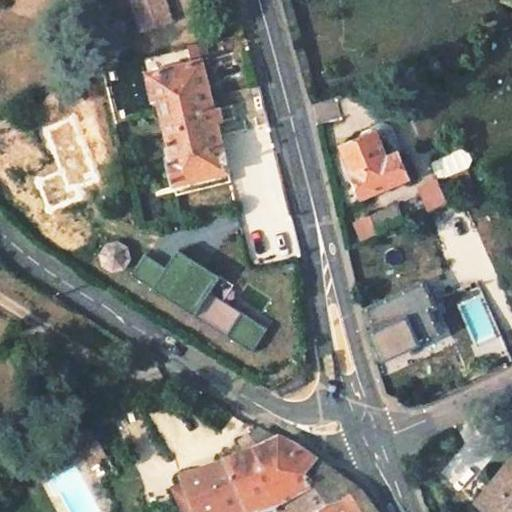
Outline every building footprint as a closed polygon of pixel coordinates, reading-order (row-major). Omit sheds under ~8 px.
[(131,0),(141,32),(173,22),(166,0),(131,0)] [(200,60),(143,73),(149,100),(155,99),(169,155),(165,157),(172,184),(228,172),(200,60)] [(372,131),(339,146),(360,193),(406,173),(395,151),(388,154),(382,141),(378,142),(372,131)] [(228,172),(172,184),(175,195),(231,182),(228,172)] [(418,189),(428,211),(446,202),(437,182),(418,189)] [(395,202),(369,214),(378,233),(403,222),(395,202)] [(106,243),(103,246),(102,246),(99,251),(97,256),(98,262),(101,268),(106,272),(113,274),(119,273),(122,271),(127,266),(129,259),(129,253),(126,248),(122,244),(116,242),(111,242),(106,243)] [(209,294),(219,277),(177,252),(167,269),(145,256),(132,278),(254,349),(266,327),(209,294)] [(366,300),(368,308),(366,309),(376,333),(372,335),(384,359),(399,352),(429,338),(439,334),(435,323),(440,321),(433,305),(441,302),(430,279),(423,282),(420,276),(366,300)] [(482,292),(458,299),(469,337),(493,330),(482,292)] [(429,338),(399,352),(404,363),(410,361),(413,368),(438,357),(429,338)] [(275,388),(279,397),(305,382),(300,372),(275,388)] [(82,427),(35,452),(44,469),(77,451),(84,463),(97,456),(82,427)] [(357,498),(298,453),(255,432),(237,443),(263,491),(274,510),(287,504),(290,511),(323,511),(341,504),(357,498)] [(477,494),(462,510),(464,511),(511,511),(511,455),(503,465),(507,469),(482,498),(477,494)] [(245,458),(223,466),(232,484),(234,484),(247,511),(267,511),(274,510),(263,491),(245,458)] [(247,511),(234,484),(232,484),(223,466),(181,481),(192,506),(186,509),(187,511),(247,511)] [(368,511),(357,498),(341,504),(345,511),(368,511)]
